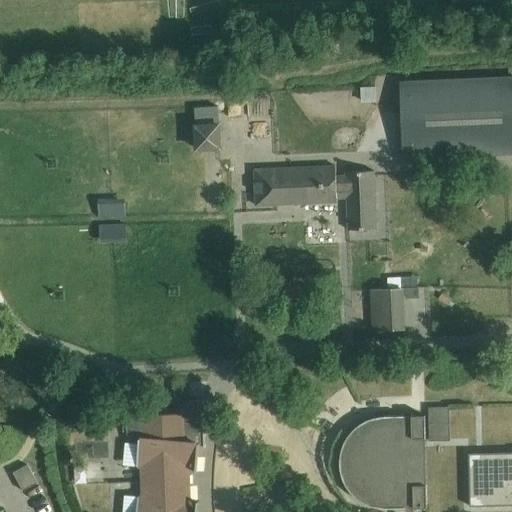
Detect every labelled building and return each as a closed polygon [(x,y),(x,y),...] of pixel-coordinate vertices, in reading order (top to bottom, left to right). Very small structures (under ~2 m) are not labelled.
[(366,79),(351,78),(350,97),(365,97),(366,79)] [(511,79),(400,85),(403,154),(511,149),(511,79)] [(218,106),(196,107),(198,148),(220,147),(218,106)] [(349,230),(376,229),(374,170),(347,171),(347,177),(338,177),(337,166),(256,170),(258,208),(339,204),(338,198),(348,198),(349,230)] [(90,238),(116,237),(115,193),(89,194),(90,238)] [(380,282),(404,281),(404,272),(380,273),(380,282)] [(360,284),(361,329),(397,329),(397,284),(360,284)] [(419,290),(406,290),(406,299),(419,299),(419,290)] [(191,383),(174,384),(174,398),(192,397),(191,383)] [(205,448),(204,400),(202,400),(184,401),(184,408),(180,408),(179,414),(152,415),(152,413),(126,414),(127,435),(130,435),(131,442),(139,443),(137,466),(141,467),(142,484),(189,482),(189,471),(197,472),(199,448),(205,448)] [(429,441),(450,441),(449,407),(428,407),(429,441)] [(362,422),(355,427),(350,431),(346,437),(343,443),(340,450),(339,457),(339,464),(341,471),(343,479),(347,486),(351,493),(357,498),(364,503),(371,506),(379,508),(387,509),(427,508),(425,414),(385,415),(377,416),(369,418),(362,422)] [(511,452),(469,453),(470,506),(511,505),(511,452)] [(105,467),(106,480),(112,480),(112,495),(121,494),(120,466),(105,467)] [(27,467),(13,474),(22,491),(36,483),(27,467)] [(189,482),(142,484),(143,497),(138,496),(136,511),(197,511),(199,502),(190,501),(189,482)]
